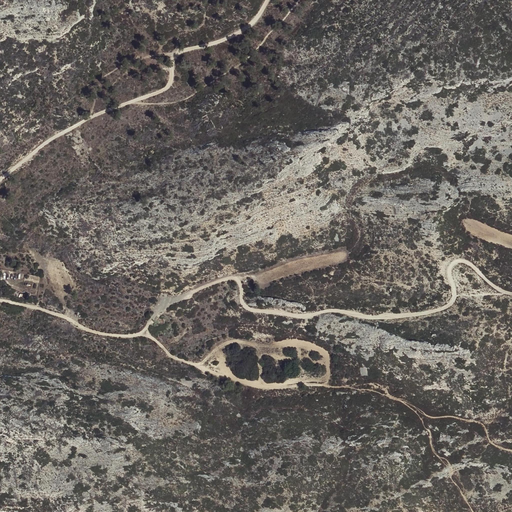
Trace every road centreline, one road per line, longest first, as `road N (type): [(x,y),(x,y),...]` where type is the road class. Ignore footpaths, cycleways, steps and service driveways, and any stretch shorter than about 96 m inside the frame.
road 1 (track): [(167,303),(230,278),(249,310),(429,312),(449,302),(447,273),(457,260),(511,294)]
road 2 (track): [(140,331),(239,383),(377,384),(427,415),(478,422),(494,444),(511,451)]
road 3 (track): [(267,0),(245,26),(175,56),(166,90),(51,136),(0,183)]
road 4 (track): [(167,303),(140,331),(120,335),(0,302)]
